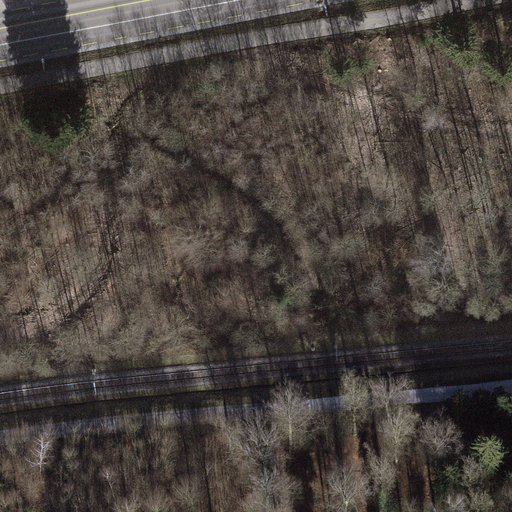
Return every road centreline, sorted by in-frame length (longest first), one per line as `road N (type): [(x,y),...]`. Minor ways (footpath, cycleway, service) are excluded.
road 1 (track): [(0,438),(511,385)]
road 2 (secondary): [(195,0),(0,37)]
